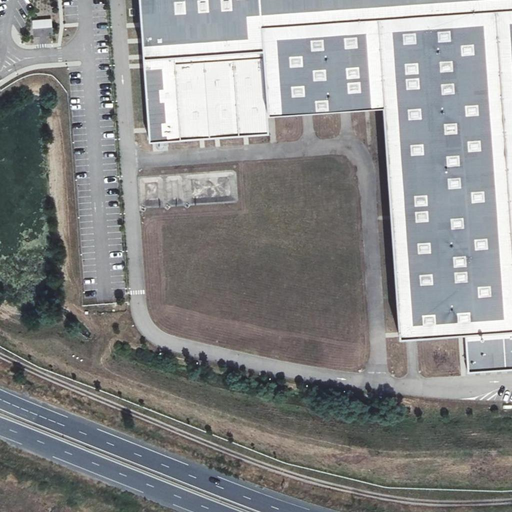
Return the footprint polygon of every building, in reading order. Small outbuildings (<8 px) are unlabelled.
[(269,15),(494,0),(140,0),(144,47),(271,39),(269,15)] [(511,322),(511,0),(494,0),(269,15),(271,39),(276,108),(379,100),(395,331),(466,326),(511,322)] [(32,28),(52,27),(52,18),(31,19),(32,28)] [(271,39),(144,47),(149,136),(277,128),(276,108),(271,39)] [(511,322),(466,326),(468,368),(511,365),(511,322)] [(458,330),(458,338),(466,337),(466,329),(458,330)]
